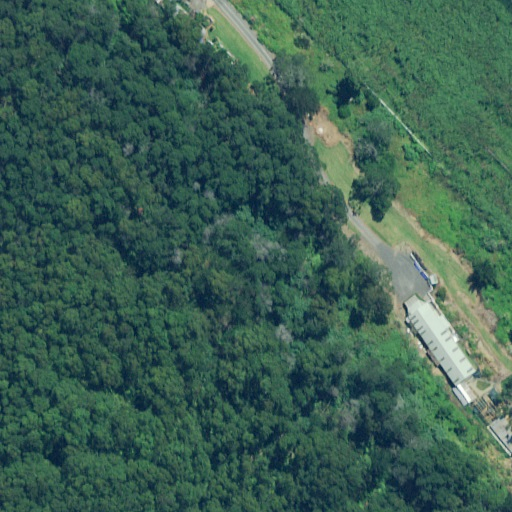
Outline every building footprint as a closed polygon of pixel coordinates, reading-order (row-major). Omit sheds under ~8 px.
[(184,13),(169,0),(149,0),(175,23),(184,13)] [(418,306),(413,296),(402,302),(408,312),(418,306)] [(473,372),(430,301),(405,316),(416,334),(418,333),(450,386),(473,372)] [(471,402),(461,386),(453,391),(463,407),(471,402)] [(485,396),(473,402),(478,411),(490,404),(485,396)] [(490,423),(484,428),(505,455),(511,450),(490,423)]
